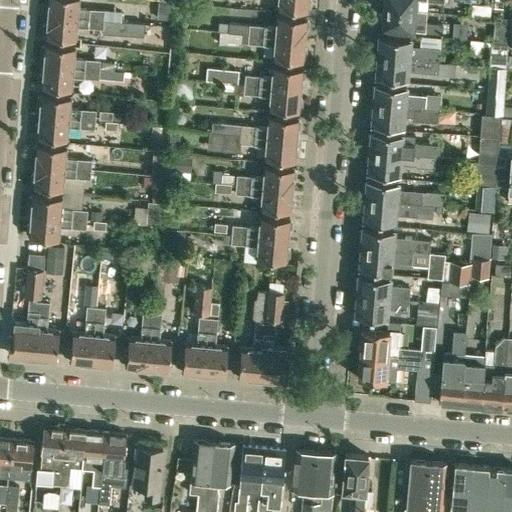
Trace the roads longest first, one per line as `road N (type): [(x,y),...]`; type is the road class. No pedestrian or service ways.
road 1 (residential): [(319,419),(351,0)]
road 2 (residential): [(319,419),(0,390)]
road 3 (residential): [(511,437),(319,419)]
